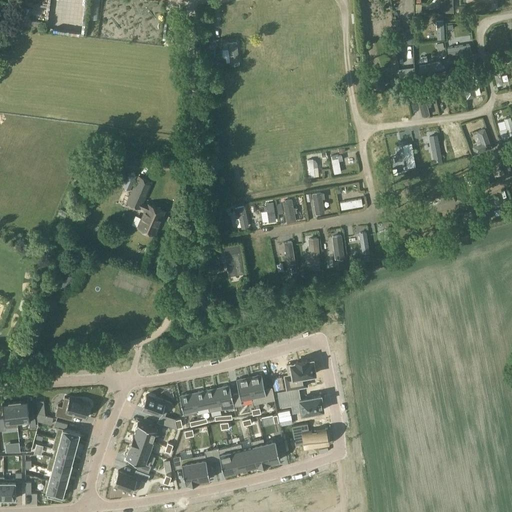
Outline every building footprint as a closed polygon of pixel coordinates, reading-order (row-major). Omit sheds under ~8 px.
[(283,0),(282,3),(291,8),(295,1),(292,0),(283,0)] [(444,0),(445,2),(445,12),(453,11),(452,0),(444,0)] [(397,4),(388,4),(388,12),(397,12),(397,4)] [(277,5),(264,6),(264,22),(277,22),(277,5)] [(32,21),(31,30),(41,31),(42,23),(32,21)] [(415,44),(415,30),(405,30),(405,44),(415,44)] [(283,31),(272,31),(273,44),(284,44),(283,31)] [(469,47),(468,40),(449,41),(450,48),(469,47)] [(228,42),(228,48),(230,62),(231,65),(240,64),(237,41),(228,42)] [(317,49),(310,49),(311,60),(318,59),(317,49)] [(293,64),(301,63),(300,53),(293,54),(293,64)] [(283,57),(275,58),(276,68),(285,67),(283,57)] [(221,69),(221,62),(211,58),(209,63),(221,69)] [(256,62),(256,77),(267,76),(266,61),(256,62)] [(243,76),(242,65),(230,66),(231,77),(243,76)] [(492,69),(497,86),(502,84),(499,73),(503,72),(501,66),(492,69)] [(400,78),(390,79),(391,85),(401,84),(400,83),(413,82),(412,76),(416,76),(415,67),(399,69),(400,78)] [(377,72),(369,73),(372,89),(380,88),(377,72)] [(466,98),(475,96),(475,95),(470,74),(461,76),(466,98)] [(445,101),(453,99),(449,82),(441,84),(445,101)] [(363,111),(372,111),(371,92),(363,92),(363,111)] [(416,95),(422,116),(428,114),(423,93),(416,95)] [(312,101),(304,101),(305,115),(313,114),(312,101)] [(391,113),(400,114),(400,103),(392,103),(391,113)] [(293,107),(284,108),(285,117),(294,115),(293,107)] [(271,121),(275,120),(273,109),(263,111),(264,120),(270,119),(271,121)] [(247,113),(235,113),(235,126),(248,126),(247,113)] [(511,124),(510,117),(503,118),(504,120),(506,128),(498,130),(501,138),(511,134),(511,124)] [(432,126),(423,127),(428,149),(436,147),(432,126)] [(478,132),(472,134),(475,142),(473,143),(474,146),(473,146),(476,153),(492,148),(485,128),(477,131),(478,132)] [(441,151),(448,149),(445,141),(439,143),(441,151)] [(256,142),(243,143),(244,153),(257,152),(256,142)] [(411,145),(402,146),(406,169),(415,168),(411,145)] [(339,161),(342,160),(341,155),(338,156),(338,155),(331,156),(334,173),(341,172),(339,161)] [(289,157),(277,158),(279,176),(284,176),(283,168),(290,167),(289,157)] [(232,175),(238,175),(238,160),(230,160),(230,166),(223,167),(224,185),(232,184),(232,175)] [(261,172),(258,172),(258,165),(252,166),(255,183),(262,182),(261,172)] [(482,169),(476,172),(483,188),(490,185),(482,169)] [(129,172),(123,186),(130,190),(136,176),(129,172)] [(138,176),(126,202),(140,208),(140,207),(145,209),(137,227),(154,235),(164,211),(148,204),(147,204),(143,202),(151,182),(138,176)] [(457,198),(463,196),(458,180),(452,182),(457,198)] [(321,192),(311,193),(315,214),(324,213),(322,199),(324,199),(323,192),(321,193),(321,192)] [(291,198),(281,200),(286,223),(295,221),(294,213),(296,213),(295,208),(293,208),(291,198)] [(362,205),(361,198),(340,202),(341,209),(362,205)] [(265,212),(261,213),(262,220),(267,220),(267,222),(276,221),(273,201),(264,202),(264,206),(262,206),(262,211),(265,210),(265,212)] [(477,203),(482,221),(489,219),(484,201),(477,203)] [(243,205),(230,208),(234,230),(248,227),(243,205)] [(452,215),(448,231),(453,232),(458,217),(452,215)] [(428,216),(420,219),(422,226),(430,223),(428,216)] [(57,237),(60,231),(52,228),(50,235),(57,237)] [(369,255),(366,232),(359,233),(362,256),(369,255)] [(311,265),(320,264),(317,235),(308,236),(311,265)] [(340,235),(331,236),(334,258),(344,257),(340,235)] [(41,238),(39,243),(52,249),(54,244),(41,238)] [(255,240),(255,259),(267,258),(266,240),(255,240)] [(292,241),(285,242),(288,264),(296,263),(292,241)] [(239,242),(221,245),(224,262),(233,261),(234,267),(230,267),(232,274),(235,274),(236,275),(244,274),(239,242)] [(206,295),(195,301),(201,311),(212,305),(206,295)] [(289,375),(285,376),(288,389),(298,388),(305,387),(303,376),(315,374),(312,360),(307,361),(307,360),(302,360),(302,361),(302,360),(302,361),(298,361),(297,361),(296,362),(296,363),(287,364),(289,375)] [(261,374),(249,376),(253,397),(265,395),(266,395),(262,373),(261,374)] [(232,394),(234,406),(242,404),(241,400),(253,397),(249,376),(237,379),(236,379),(238,388),(239,393),(232,394)] [(229,385),(217,387),(222,410),(234,408),(234,406),(232,394),(231,392),(229,384),(229,385)] [(217,387),(204,390),(209,413),(222,410),(217,387)] [(288,389),(278,391),(280,406),(300,402),(301,413),(309,412),(310,412),(314,411),(315,411),(323,410),(321,395),(313,396),(312,396),(312,397),(308,397),(307,397),(300,399),(298,388),(288,389)] [(204,390),(192,392),(196,413),(197,413),(196,411),(208,408),(209,413),(204,390)] [(180,395),(179,395),(181,403),(181,406),(182,406),(184,416),(196,413),(192,392),(180,395)] [(146,394),(141,407),(142,408),(142,407),(160,414),(160,415),(160,414),(165,416),(170,403),(168,403),(165,402),(165,401),(164,401),(153,397),(154,396),(148,394),(147,395),(146,394)] [(58,404),(55,415),(72,419),(74,413),(86,416),(90,403),(72,398),(64,396),(62,405),(58,404)] [(27,400),(14,401),(17,426),(18,426),(18,423),(29,422),(30,426),(36,426),(35,414),(29,415),(27,400)] [(4,417),(0,417),(0,429),(5,429),(5,427),(17,426),(14,401),(2,403),(4,417)] [(56,420),(54,426),(58,427),(55,438),(77,444),(80,432),(66,428),(68,423),(56,420)] [(133,433),(133,434),(153,441),(157,431),(157,430),(138,423),(137,424),(138,424),(134,434),(133,433)] [(307,423),(291,426),(291,427),(292,426),(294,438),(304,436),(306,447),(314,446),(319,445),(319,446),(319,445),(327,443),(325,429),(316,430),(316,429),(316,430),(312,431),(312,430),(311,430),(311,431),(308,432),(307,424),(307,423)] [(133,434),(129,444),(153,454),(153,453),(149,451),(153,441),(133,434)] [(263,437),(262,438),(268,463),(269,463),(269,462),(279,459),(279,460),(280,459),(275,439),(275,440),(264,442),(263,437)] [(55,438),(52,447),(74,453),(77,444),(55,438)] [(262,438),(251,440),(252,445),(257,465),(257,466),(268,463),(262,438)] [(241,443),(230,445),(236,470),(247,467),(242,447),(241,443)] [(126,455),(125,456),(139,461),(138,464),(137,468),(148,472),(151,465),(149,464),(153,454),(129,444),(129,445),(126,455)] [(218,447),(211,449),(214,460),(220,459),(224,473),(236,470),(230,445),(218,448),(218,447)] [(252,445),(242,447),(247,467),(257,465),(252,445)] [(50,456),(72,462),(74,453),(52,447),(52,448),(54,448),(52,457),(50,456)] [(205,453),(193,456),(198,481),(198,480),(201,480),(201,481),(207,480),(207,479),(209,478),(210,478),(207,462),(214,460),(211,449),(204,450),(205,453)] [(182,454),(173,456),(175,468),(182,467),(185,483),(186,483),(186,482),(187,482),(187,483),(198,481),(193,456),(182,458),(182,454)] [(50,456),(47,466),(52,467),(51,469),(69,473),(72,462),(50,456)] [(46,479),(66,484),(69,473),(51,469),(49,479),(46,479)] [(118,470),(113,483),(114,483),(115,484),(115,485),(120,487),(121,486),(131,490),(132,490),(137,491),(141,479),(147,482),(150,474),(136,469),(133,476),(118,470)] [(4,475),(4,498),(16,498),(16,484),(22,484),(21,472),(15,472),(15,478),(4,478),(4,475)] [(46,479),(43,491),(53,493),(52,497),(62,500),(63,496),(66,484),(46,479)]
